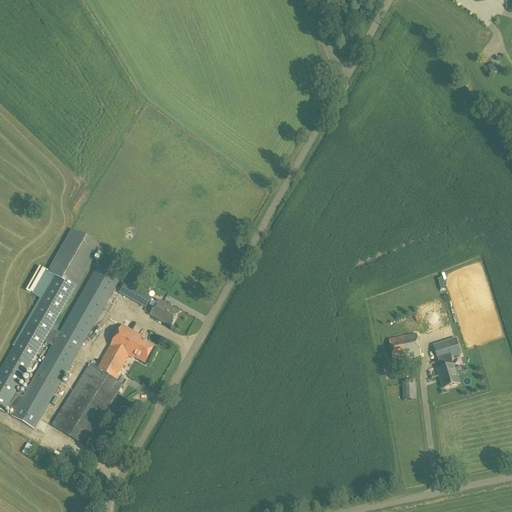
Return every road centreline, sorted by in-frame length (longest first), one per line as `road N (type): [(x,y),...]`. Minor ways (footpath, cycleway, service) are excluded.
road 1 (unclassified): [(108,511),(112,486),(342,75)]
road 2 (unclassified): [(344,511),(511,476)]
